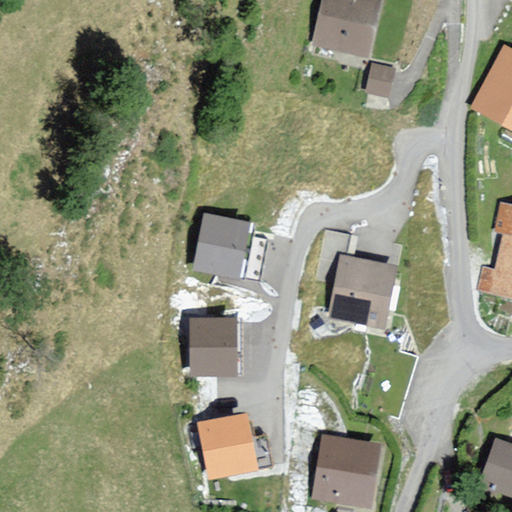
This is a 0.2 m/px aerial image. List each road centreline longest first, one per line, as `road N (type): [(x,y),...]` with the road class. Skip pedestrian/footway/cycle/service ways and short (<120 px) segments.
road 1 (unclassified): [(471,352),(451,150),(475,0)]
road 2 (residential): [(471,352),(443,387),(402,511)]
